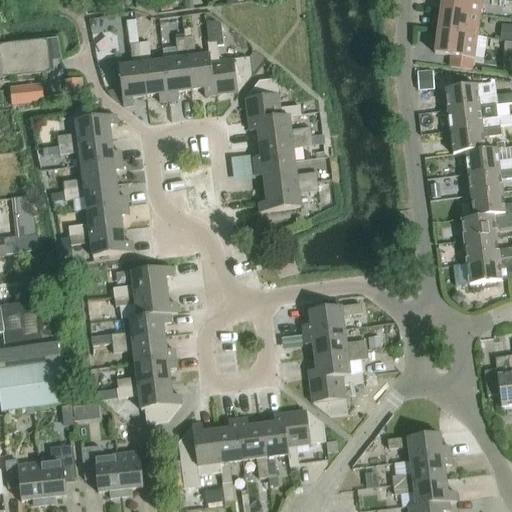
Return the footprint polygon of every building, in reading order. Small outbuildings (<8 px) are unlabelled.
[(442,0),(441,13),(480,18),(482,0),(442,0)] [(192,1),(185,2),(186,12),(194,11),(192,1)] [(160,6),(161,13),(173,12),(173,4),(160,6)] [(441,13),(438,34),(477,39),(480,18),(441,13)] [(146,100),(139,46),(138,47),(135,20),(127,21),(132,66),(118,68),(124,111),(134,110),(133,102),(146,100)] [(218,24),(206,26),(208,46),(217,45),(218,49),(224,48),(221,27),(218,24)] [(511,27),(501,26),(500,44),(511,45),(511,27)] [(477,39),(438,34),(435,56),(453,58),(472,61),(474,61),(477,39)] [(214,100),(209,57),(197,58),(194,40),(191,40),(185,41),(191,95),(204,93),(205,101),(214,100)] [(58,41),(0,47),(0,80),(50,75),(49,64),(61,63),(58,41)] [(191,95),(185,41),(175,42),(177,61),(164,62),(170,105),(179,104),(178,96),(191,95)] [(170,105),(164,62),(151,64),(149,45),(139,46),(146,100),(159,99),(160,106),(170,105)] [(208,46),(209,57),(214,100),(238,97),(238,95),(251,78),(249,61),(234,63),(233,62),(220,64),(218,49),(217,45),(208,46)] [(471,72),(472,61),(453,58),(451,69),(471,72)] [(430,76),(417,77),(418,93),(431,92),(430,76)] [(82,80),(64,83),(66,99),(84,97),(82,80)] [(245,102),(248,124),(289,119),(289,120),(301,118),(300,109),(280,112),(278,98),(276,82),(259,84),(247,102),(245,102)] [(42,87),(10,91),(12,107),(44,104),(42,87)] [(448,114),(480,110),(498,108),(511,106),(511,96),(478,101),(477,88),(445,92),(448,114)] [(511,118),(481,122),(480,110),(448,114),(451,135),(500,129),(500,128),(511,126),(511,118)] [(58,149),(111,142),(109,129),(118,128),(116,118),(75,123),(77,137),(57,140),(58,149)] [(289,119),(248,124),(250,134),(258,133),(259,147),(312,140),(311,131),(291,133),(289,120),(289,119)] [(465,156),(485,153),(483,140),(501,138),(500,129),(451,135),(453,157),(465,156)] [(322,139),(312,140),(313,149),(323,147),(322,139)] [(313,149),(312,140),(259,147),(261,160),(253,161),(254,170),(295,165),(293,151),(313,149)] [(111,142),(58,149),(60,158),(79,156),(81,169),(122,164),(121,155),(113,156),(111,142)] [(498,152),(485,153),(465,156),(468,178),(511,172),(511,162),(499,164),(498,152)] [(122,164),(81,169),(83,182),(63,185),(64,194),(117,187),(115,174),(123,173),(122,164)] [(263,179),(265,192),(318,185),(317,176),(297,178),(295,165),(254,170),(255,180),(263,179)] [(471,199),(502,195),(501,183),(511,181),(511,172),(468,178),(471,199)] [(299,197),(319,194),(333,192),(332,183),(318,185),(265,192),(267,205),(259,206),(260,216),(301,210),(299,197)] [(87,214),(128,209),(127,200),(119,201),(117,187),(64,194),(54,195),(55,205),(85,201),(87,214)] [(439,187),(430,188),(432,201),(441,200),(439,187)] [(511,206),(504,207),(502,195),(471,199),(473,221),(511,215),(511,206)] [(14,201),(19,236),(35,234),(31,199),(14,201)] [(128,209),(87,214),(89,228),(69,230),(70,239),(124,233),(122,219),(129,219),(128,209)] [(511,230),(511,215),(473,221),(462,223),(464,245),(496,241),(495,228),(496,228),(500,232),(511,230)] [(124,233),(70,239),(71,249),(91,246),(93,260),(135,255),(133,245),(125,246),(124,233)] [(17,238),(4,240),(7,260),(20,258),(20,257),(18,243),(17,238)] [(511,250),(498,253),(496,241),(464,245),(467,266),(511,260),(511,250)] [(470,288),(511,282),(511,260),(467,266),(470,288)] [(130,265),(131,275),(149,273),(147,263),(130,265)] [(113,292),(115,301),(167,294),(165,281),(174,280),(172,270),(131,275),(133,289),(113,292)] [(457,293),(451,301),(458,308),(465,301),(457,293)] [(167,294),(115,301),(116,310),(135,308),(137,321),(129,322),(129,323),(170,317),(178,316),(177,306),(169,307),(167,294)] [(0,310),(0,309),(0,336),(3,336),(6,351),(0,351),(0,393),(3,414),(25,411),(33,410),(67,405),(61,365),(60,365),(57,344),(65,343),(59,301),(0,310)] [(304,338),(345,333),(343,319),(363,317),(362,307),(309,314),(311,327),(303,329),(304,338)] [(170,317),(129,323),(131,335),(111,338),(112,347),(165,340),(163,327),(171,326),(170,317)] [(345,333),(304,338),(305,348),(313,347),(315,360),(368,353),(366,344),(346,347),(345,333)] [(93,350),(112,347),(111,338),(92,340),(93,350)] [(381,339),(367,340),(369,352),(382,350),(381,339)] [(135,367),(176,362),(175,353),(167,354),(165,340),(112,347),(114,357),(134,354),(135,367)] [(368,353),(315,360),(316,373),(308,374),(310,384),(350,379),(349,365),(369,362),(368,353)] [(501,411),(511,409),(511,358),(495,361),(496,372),(484,374),(488,399),(500,398),(501,411)] [(137,381),(117,383),(106,385),(107,394),(117,393),(171,386),(169,373),(177,372),(176,362),(135,367),(137,381)] [(350,379),(310,384),(312,406),(313,406),(330,420),(347,418),(343,389),(364,386),(362,377),(350,379)] [(376,377),(364,378),(365,389),(377,388),(376,377)] [(171,386),(117,393),(118,402),(139,399),(141,413),(145,413),(147,428),(168,425),(180,408),(182,408),(180,398),(172,399),(171,386)] [(74,428),(72,408),(62,409),(63,429),(74,428)] [(83,409),(74,409),(75,424),(85,423),(83,409)] [(324,428),(307,414),(283,417),(288,458),(290,470),(299,469),(297,450),(311,448),(311,446),(326,444),(324,428)] [(262,428),(268,481),(278,480),(275,460),(288,458),(283,417),(274,419),(275,426),(262,428)] [(268,481),(262,428),(249,430),(248,422),(238,423),(243,463),(256,462),(259,482),(268,481)] [(216,434),(221,477),(222,487),(232,485),(230,465),(243,463),(238,423),(229,424),(230,432),(216,434)] [(221,477),(216,434),(203,435),(202,428),(192,429),(192,430),(179,447),(184,492),(201,490),(200,480),(221,477)] [(410,464),(451,459),(450,449),(442,450),(440,437),(388,443),(389,453),(409,450),(410,464)] [(337,444),(326,445),(328,455),(338,454),(337,444)] [(77,484),(74,456),(73,448),(50,450),(52,465),(40,466),(45,508),(56,507),(55,501),(67,499),(65,486),(77,484)] [(139,455),(117,458),(122,500),(133,498),(132,492),(143,490),(142,477),(154,476),(151,448),(138,449),(139,455)] [(110,501),(122,500),(117,458),(105,459),(104,452),(100,449),(81,451),(85,483),(97,482),(99,495),(110,494),(110,501)] [(452,468),(451,459),(410,464),(412,477),(392,480),(393,489),(446,482),(444,469),(452,468)] [(45,508),(40,466),(18,469),(18,463),(5,464),(8,492),(20,490),(22,504),(33,503),(34,510),(45,508)] [(377,476),(365,477),(367,491),(379,490),(377,476)] [(278,480),(268,481),(269,490),(279,488),(278,480)] [(447,496),(446,482),(393,489),(395,498),(414,496),(416,509),(449,505),(457,504),(456,495),(447,496)]
